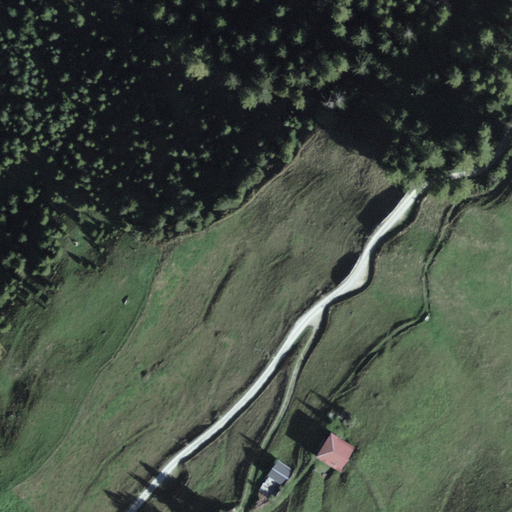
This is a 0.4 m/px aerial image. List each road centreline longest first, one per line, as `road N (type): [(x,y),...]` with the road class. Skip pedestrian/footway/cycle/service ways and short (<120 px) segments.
road 1 (track): [(130,511),(240,408),(304,323),(359,276),(372,236),(436,164),(487,146),(511,115)]
road 2 (track): [(332,303),(238,511)]
